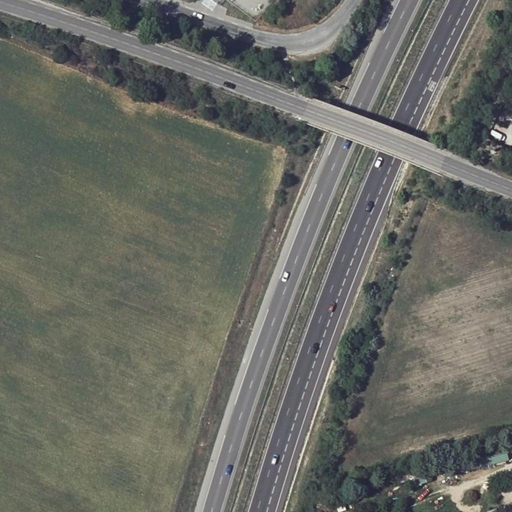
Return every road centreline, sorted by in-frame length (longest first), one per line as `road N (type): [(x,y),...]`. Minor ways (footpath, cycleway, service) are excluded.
road 1 (motorway): [(261,511),(384,165),(466,0)]
road 2 (motorway): [(409,0),(308,225),(210,511)]
road 3 (tertiary): [(0,0),(96,28),(511,191)]
road 4 (unclassified): [(345,0),(301,36),(240,30),(154,0)]
